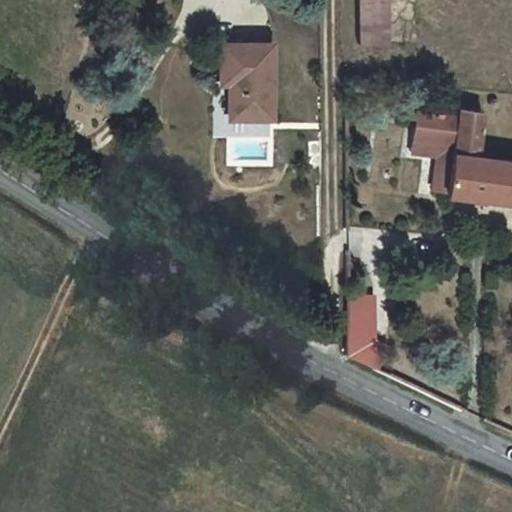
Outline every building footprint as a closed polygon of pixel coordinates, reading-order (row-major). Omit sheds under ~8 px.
[(357,0),(358,43),(387,43),(386,0),(357,0)] [(271,69),(271,44),(219,44),(219,82),(231,82),(231,117),(271,117),(271,69)] [(511,160),(498,159),(490,158),(491,153),(492,145),(477,143),(481,110),(454,106),(454,113),(414,108),(410,139),(450,144),(444,189),(444,194),(511,201),(511,160)] [(450,144),(410,139),(409,152),(434,155),(431,188),(444,189),(450,144)] [(348,296),(347,364),(385,364),(385,296),(348,296)]
